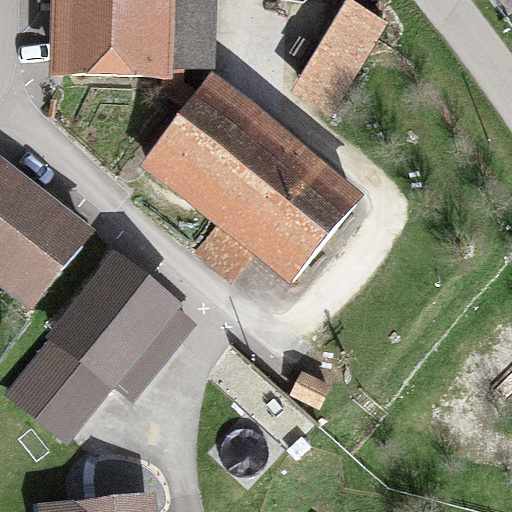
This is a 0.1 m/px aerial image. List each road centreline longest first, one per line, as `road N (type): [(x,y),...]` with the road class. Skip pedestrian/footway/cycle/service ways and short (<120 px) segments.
road 1 (track): [(0,127),(180,283),(219,348),(190,426),(182,511)]
road 2 (residential): [(434,0),(511,99)]
